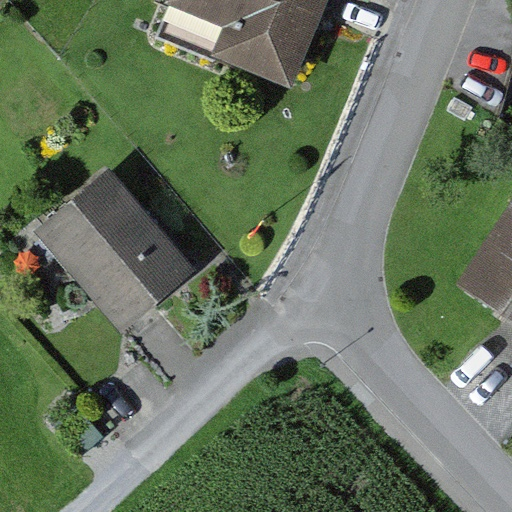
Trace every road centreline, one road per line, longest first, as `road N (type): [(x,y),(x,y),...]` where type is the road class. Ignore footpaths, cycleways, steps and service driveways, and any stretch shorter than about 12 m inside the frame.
road 1 (residential): [(453,0),(338,295),(511,484)]
road 2 (track): [(338,295),(83,511)]
